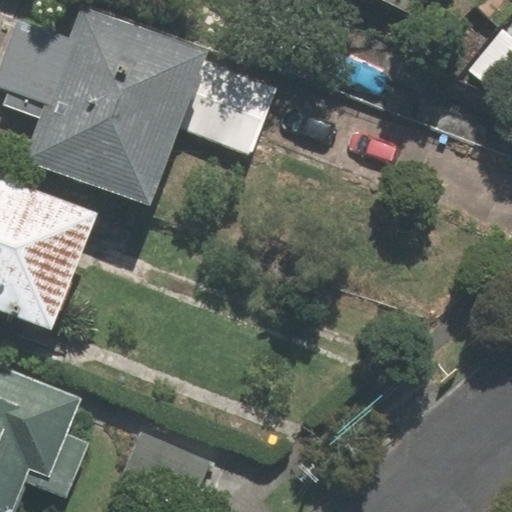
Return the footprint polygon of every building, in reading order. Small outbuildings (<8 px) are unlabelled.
[(193,126),(220,54),(223,48),(94,2),(81,35),(32,17),(9,78),(22,83),(17,98),(54,112),(36,159),(164,206),(193,126)] [(511,35),(503,29),(468,75),(500,99),(511,83),(511,35)] [(265,153),(291,79),(220,54),(193,126),(265,153)] [(118,205),(0,165),(0,294),(78,321),(118,205)] [(0,511),(23,511),(38,475),(77,490),(99,437),(79,429),(93,394),(0,357),(0,511)]
